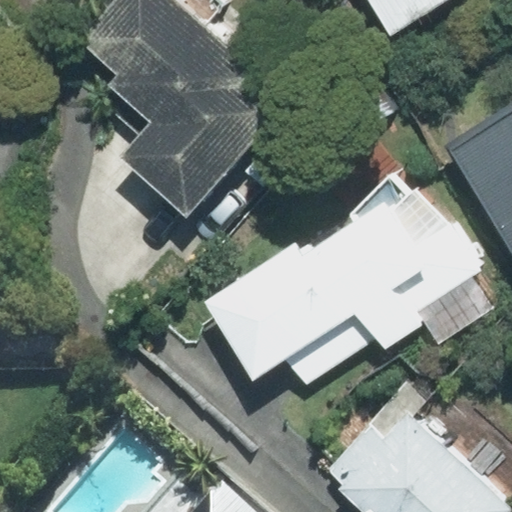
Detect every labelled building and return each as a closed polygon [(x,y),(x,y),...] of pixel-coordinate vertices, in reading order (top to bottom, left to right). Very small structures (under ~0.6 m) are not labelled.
[(127,126),(86,174),(82,257),(125,295),(172,241),(197,262),(230,224),(208,205),(250,156),(275,179),(302,149),(283,133),(316,95),(218,9),(226,0),(128,0),(102,31),(150,73),(114,115),(127,126)] [(390,0),(410,31),(457,0),(390,0)] [(511,105),(455,146),(511,227),(511,105)] [(309,374),(395,327),(404,343),(435,325),(426,310),(501,268),(432,177),(221,294),(265,374),(299,355),(309,374)] [(423,371),(337,468),(385,511),(511,511),(511,491),(421,410),(442,388),(423,371)] [(254,511),(220,482),(193,511),(254,511)]
